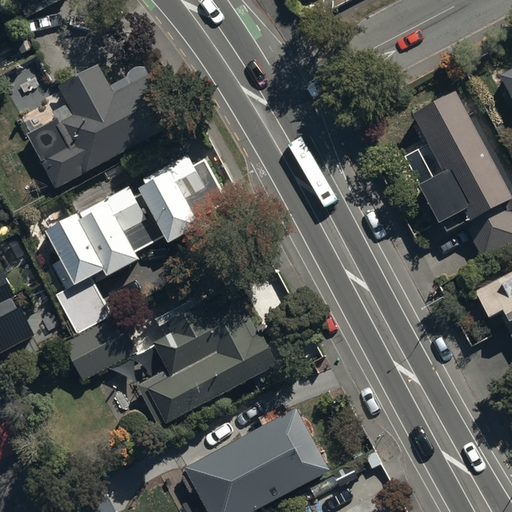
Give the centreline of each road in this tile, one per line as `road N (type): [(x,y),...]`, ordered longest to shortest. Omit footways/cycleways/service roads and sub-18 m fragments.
road 1 (secondary): [(482,511),(262,109)]
road 2 (residential): [(262,109),(474,0)]
road 3 (secondary): [(262,109),(190,0)]
